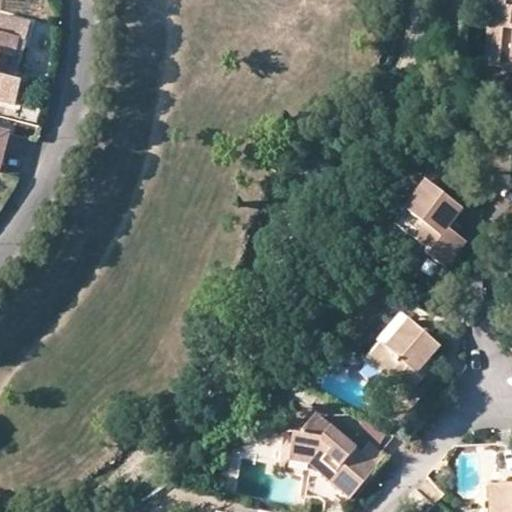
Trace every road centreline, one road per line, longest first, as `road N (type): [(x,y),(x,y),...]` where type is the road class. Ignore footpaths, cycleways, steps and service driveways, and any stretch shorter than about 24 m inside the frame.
road 1 (residential): [(0,247),(66,113),(80,0)]
road 2 (residential): [(371,511),(471,408),(499,394)]
